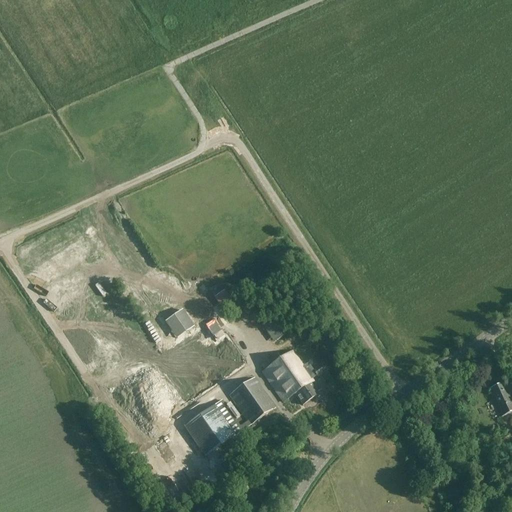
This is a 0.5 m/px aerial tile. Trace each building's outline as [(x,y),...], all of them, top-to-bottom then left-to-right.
[(74,241),(79,251),(74,254),(72,251),(65,254),(69,262),(88,253),(83,243),(82,244),(79,239),(74,241)] [(40,262),(43,267),(55,259),(52,254),(40,262)] [(57,259),(43,273),(50,280),(64,266),(57,259)] [(249,274),(243,276),(246,282),(251,280),(249,274)] [(198,291),(201,289),(208,301),(213,298),(202,277),(193,282),(198,291)] [(190,316),(208,304),(199,292),(182,304),(190,316)] [(233,305),(224,292),(216,298),(224,311),(233,305)] [(108,297),(78,317),(84,326),(114,307),(108,297)] [(162,323),(172,339),(190,328),(180,312),(162,323)] [(152,345),(137,325),(129,330),(123,321),(127,318),(123,313),(117,317),(121,322),(114,327),(110,322),(96,332),(123,371),(120,373),(122,376),(128,371),(124,365),(152,345)] [(75,332),(84,326),(76,316),(68,322),(75,332)] [(176,346),(153,358),(167,383),(234,346),(222,347),(222,340),(219,341),(219,332),(213,333),(205,337),(201,338),(194,341),(192,341),(186,345),(176,346)] [(229,347),(170,384),(181,402),(240,365),(229,347)] [(309,375),(293,353),(263,373),(284,403),(295,396),(303,407),(319,396),(311,385),(314,383),(312,380),(316,376),(318,378),(328,371),(323,365),(309,375)] [(227,445),(277,408),(254,378),(230,396),(248,421),(240,426),(236,421),(240,417),(230,403),(226,406),(223,402),(204,415),(227,445)] [(501,418),(511,412),(511,400),(504,383),(489,391),(501,418)] [(117,417),(129,433),(139,426),(128,409),(117,417)] [(187,475),(197,468),(195,464),(184,471),(187,475)]
